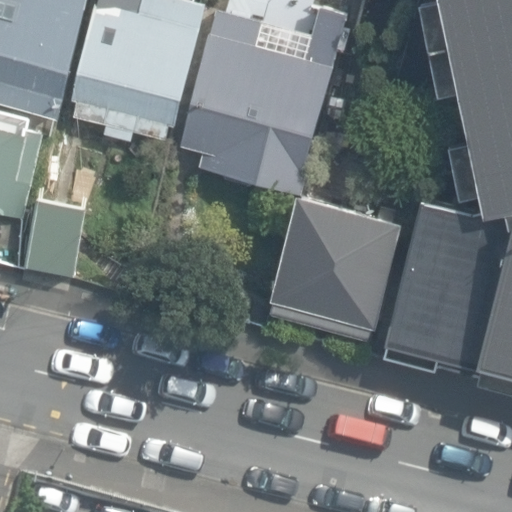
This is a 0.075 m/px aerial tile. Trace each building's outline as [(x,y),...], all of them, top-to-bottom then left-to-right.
[(0,0),(0,106),(64,121),(91,0),(0,0)] [(108,131),(135,137),(137,129),(169,137),(173,122),(178,123),(208,3),(196,0),(97,0),(74,97),(81,99),(77,115),(110,123),(108,131)] [(511,0),(453,0),(497,221),(426,200),(387,347),(511,379),(511,0)] [(300,191),(347,13),(322,6),(314,34),(220,9),(183,146),(207,152),(203,165),(300,191)] [(35,120),(0,110),(0,208),(23,215),(46,132),(32,128),(35,120)] [(274,297),(377,325),(405,218),(301,192),(274,297)] [(153,511),(60,485),(52,511),(153,511)]
